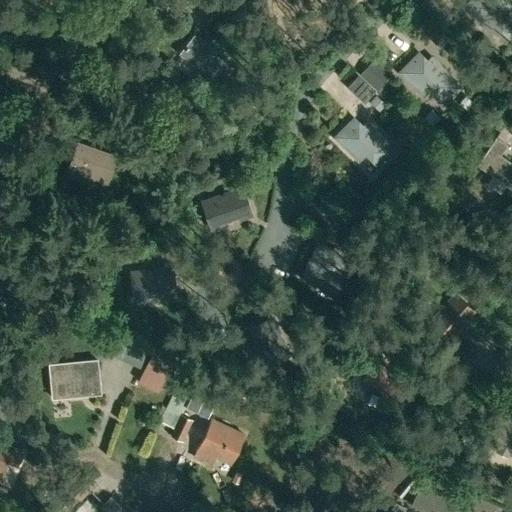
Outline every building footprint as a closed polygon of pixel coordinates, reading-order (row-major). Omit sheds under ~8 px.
[(470,0),(465,6),(487,29),(494,21),(509,36),(511,32),(511,8),(503,0),(470,0)] [(444,13),(438,20),(445,27),(451,20),(444,13)] [(197,34),(187,48),(207,62),(199,73),(218,87),(233,67),(215,54),(218,50),(197,34)] [(418,53),(400,71),(424,95),(431,88),(444,101),(460,85),(431,57),(427,61),(418,53)] [(374,60),(361,73),(377,89),(390,76),(374,60)] [(362,127),(354,118),(335,136),(360,161),(367,153),(379,166),(395,150),(366,122),(362,127)] [(507,181),(511,183),(511,158),(501,151),(508,141),(495,133),(477,161),(489,169),(484,178),(502,189),(507,181)] [(199,155),(209,151),(201,135),(191,140),(199,155)] [(88,173),(107,179),(115,156),(79,144),(69,174),(86,180),(88,173)] [(222,196),(194,224),(214,244),(242,216),(239,213),(236,216),(225,205),(229,202),(222,196)] [(318,243),(310,261),(324,268),(318,282),(336,291),(351,258),(340,253),(342,250),(340,249),(338,252),(318,243)] [(69,258),(72,267),(92,260),(88,251),(69,258)] [(3,270),(4,268),(0,266),(0,302),(12,273),(3,270)] [(168,277),(172,277),(171,267),(131,271),(134,300),(174,296),(174,292),(169,293),(168,277)] [(482,282),(473,274),(467,280),(476,288),(482,282)] [(477,310),(457,292),(433,319),(453,337),(477,310)] [(263,321),(265,325),(251,332),(249,327),(245,329),(262,365),(289,353),(272,317),(263,321)] [(140,342),(131,362),(140,366),(149,346),(140,342)] [(101,393),(98,360),(50,364),(53,398),(101,393)] [(366,379),(396,398),(407,379),(377,360),(366,379)] [(161,405),(179,374),(162,364),(144,394),(161,405)] [(194,419),(183,414),(193,392),(174,384),(157,420),(175,429),(172,435),(183,441),(194,419)] [(500,418),(488,442),(497,447),(496,450),(506,455),(507,452),(511,454),(511,420),(510,423),(500,418)] [(212,420),(195,456),(214,465),(218,456),(232,463),(245,435),(212,420)] [(194,425),(185,442),(197,448),(205,431),(194,425)] [(137,434),(130,450),(140,454),(147,438),(137,434)] [(0,475),(1,476),(11,454),(21,459),(24,452),(0,440),(0,475)] [(48,504),(53,508),(62,499),(71,507),(96,482),(82,469),(48,504)] [(426,511),(458,511),(467,494),(426,476),(413,506),(426,511)] [(43,504),(49,498),(42,490),(36,496),(43,504)] [(108,511),(127,511),(112,497),(103,506),(108,511)]
